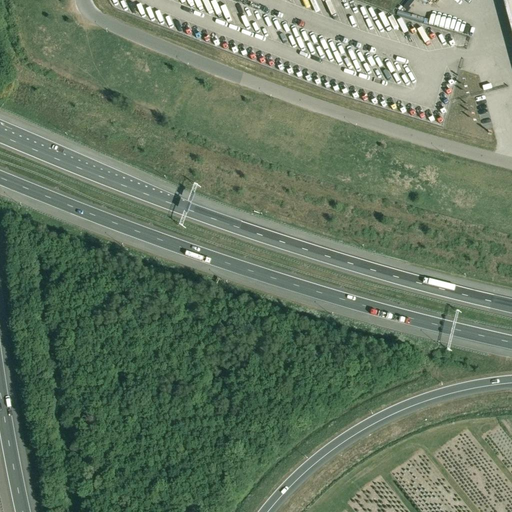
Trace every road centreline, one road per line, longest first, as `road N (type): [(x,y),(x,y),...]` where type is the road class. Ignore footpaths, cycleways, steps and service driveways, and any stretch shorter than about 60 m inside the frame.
road 1 (motorway): [(511,303),(342,261),(0,130)]
road 2 (motorway): [(0,178),(335,298),(511,342)]
road 3 (unclassified): [(511,161),(390,129),(178,53),(94,21),(80,0)]
road 4 (motorway): [(263,511),(317,456),(388,412),(444,390),(511,379)]
road 5 (motorway): [(22,511),(0,391)]
